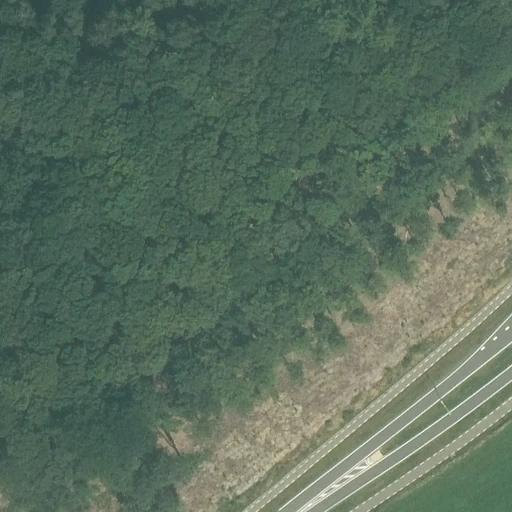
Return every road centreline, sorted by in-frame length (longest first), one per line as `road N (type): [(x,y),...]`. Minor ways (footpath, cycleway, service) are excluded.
road 1 (secondary): [(511,331),(331,490)]
road 2 (secondary): [(331,490),(411,448),(511,374)]
